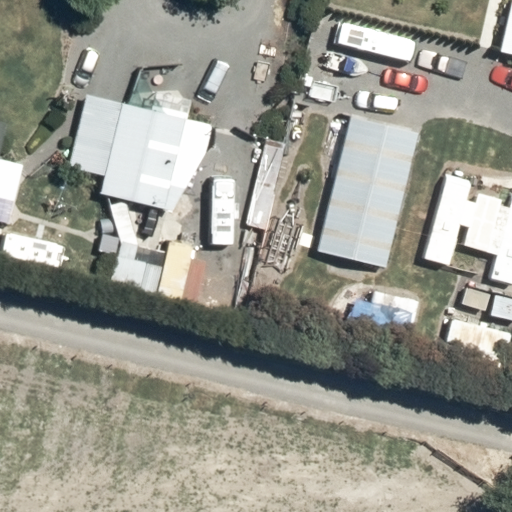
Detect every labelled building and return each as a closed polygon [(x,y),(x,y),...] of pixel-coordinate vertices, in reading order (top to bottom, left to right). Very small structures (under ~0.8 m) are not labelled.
[(511,0),(503,0),(492,51),(511,55),(511,0)] [(209,122),(81,92),(64,165),(100,174),(96,192),(168,208),(202,152),(209,122)] [(413,131),(346,114),(313,250),(380,266),(413,131)] [(441,172),(416,256),(442,264),(449,240),(493,252),(485,277),(507,283),(511,263),(511,192),(508,191),(504,205),(463,193),(467,180),(441,172)] [(420,302),(359,287),(347,337),(408,352),(420,302)] [(511,355),(511,330),(450,316),(439,364),(506,380),(511,355)]
